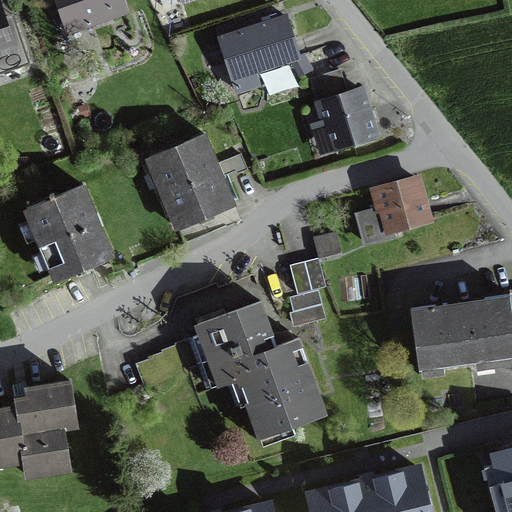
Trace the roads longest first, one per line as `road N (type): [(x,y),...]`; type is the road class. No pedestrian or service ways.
road 1 (residential): [(460,141),(283,202),(221,250),(0,355)]
road 2 (residential): [(460,141),(334,0)]
